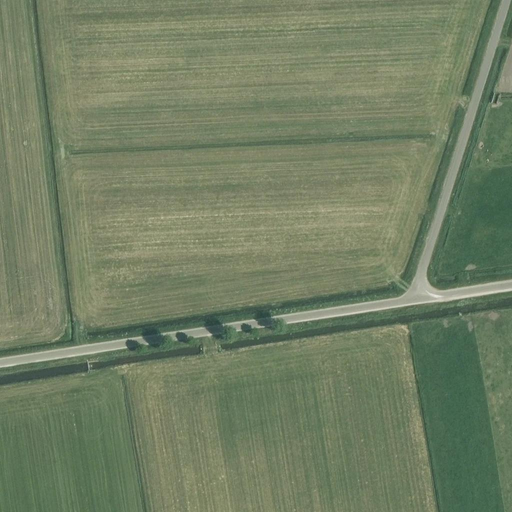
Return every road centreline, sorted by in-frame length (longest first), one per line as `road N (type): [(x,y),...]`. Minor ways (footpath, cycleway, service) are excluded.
road 1 (unclassified): [(0,363),(412,300)]
road 2 (unclassified): [(412,300),(506,0)]
